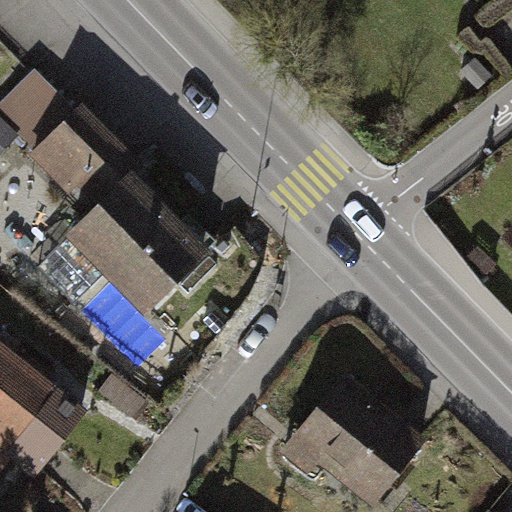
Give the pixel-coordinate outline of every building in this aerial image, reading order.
[(31,75),(6,101),(31,124),(55,99),(31,75)] [(97,220),(183,303),(242,243),(91,97),(46,143),(111,205),(97,220)] [(0,149),(18,131),(0,114),(0,149)] [(1,323),(0,324),(0,432),(24,452),(78,383),(1,323)] [(119,368),(107,383),(145,413),(157,398),(119,368)] [(444,440),(359,374),(308,439),(393,505),(444,440)]
